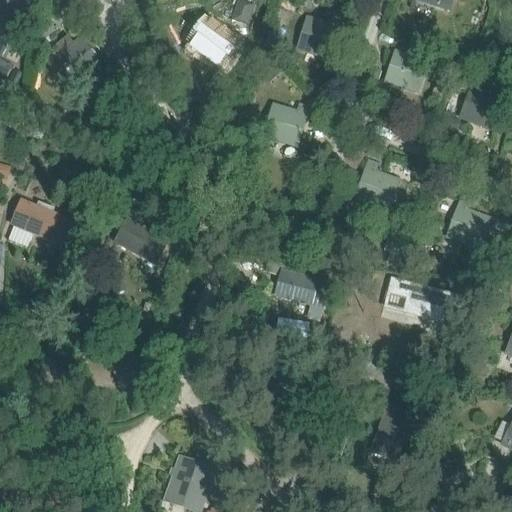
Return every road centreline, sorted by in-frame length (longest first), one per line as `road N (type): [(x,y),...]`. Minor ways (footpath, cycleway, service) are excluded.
road 1 (residential): [(233,214),(228,178),(211,152),(120,54),(115,0)]
road 2 (residential): [(336,107),(511,190)]
road 3 (residential): [(171,382),(228,263),(233,214)]
road 4 (residential): [(336,107),(308,201),(286,214),(233,214)]
road 5 (residential): [(261,480),(291,450),(323,377),(357,341)]
road 6 (residential): [(171,382),(16,389)]
road 7 (residential): [(0,404),(133,444)]
road 8 (residential): [(261,480),(171,382)]
